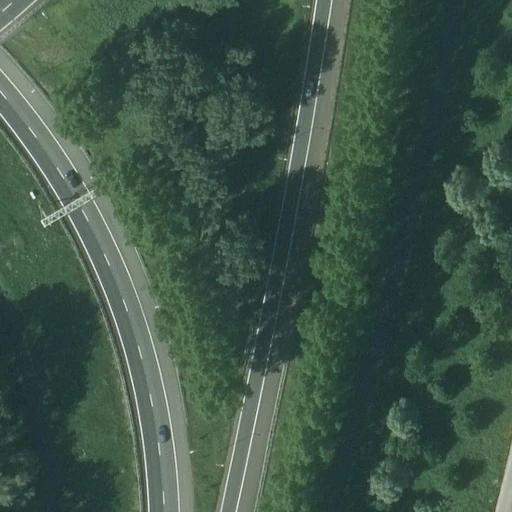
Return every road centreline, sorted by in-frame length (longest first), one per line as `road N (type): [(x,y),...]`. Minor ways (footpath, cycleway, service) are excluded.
road 1 (motorway): [(227,511),(305,117),(320,0)]
road 2 (motorway): [(161,511),(153,426),(97,241),(0,96)]
